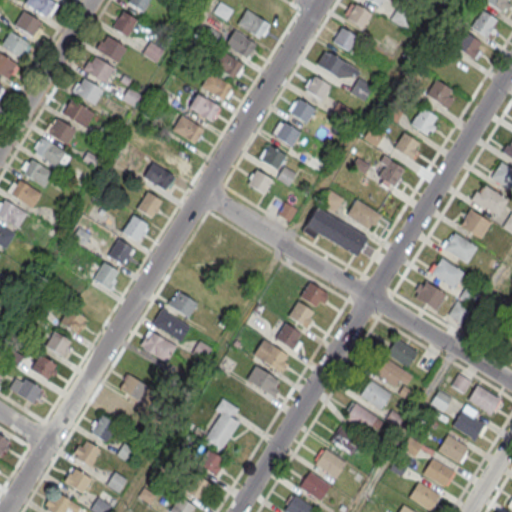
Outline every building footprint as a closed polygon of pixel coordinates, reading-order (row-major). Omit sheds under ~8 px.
[(49,0),(25,0),(24,3),(42,15),(51,1),(49,0)] [(128,0),(148,0),(142,10),(128,1),(128,0)] [(484,1),(484,0),(507,0),(506,2),(508,3),(502,12),(484,1)] [(219,1),(233,10),(226,21),(212,13),(219,1)] [(346,18),(362,28),(371,14),(354,4),(346,18)] [(398,6),(413,15),(404,29),(389,20),(398,6)] [(246,9),(237,23),(260,38),(269,23),(246,9)] [(122,10),(137,19),(126,36),(111,27),(122,10)] [(469,26),(480,10),(496,20),(491,27),(493,28),(487,38),(469,26)] [(22,11),(13,25),(32,37),(41,23),(22,11)] [(332,41),(348,51),(357,37),(340,27),(332,41)] [(234,29),(225,44),(248,58),(257,44),(234,29)] [(9,31),(0,45),(19,57),(28,43),(9,31)] [(455,48),(465,32),(481,43),(477,49),(478,50),(472,59),(455,48)] [(126,48),(107,36),(103,42),(100,40),(95,49),(117,62),(126,48)] [(149,42),(163,51),(155,63),(141,54),(149,42)] [(221,50),(211,64),(234,79),(243,64),(221,50)] [(315,64),(335,77),(356,77),(359,72),(328,52),(327,54),(323,52),(315,64)] [(0,53),(0,74),(6,78),(15,63),(0,53)] [(113,69),(94,57),(90,63),(87,61),(82,70),(104,83),(113,69)] [(209,70),(199,85),(222,100),(232,85),(209,70)] [(123,75),(130,80),(126,86),(119,81),(123,75)] [(305,90),(321,100),(330,86),(314,76),(305,90)] [(102,90),(83,78),(79,84),(76,82),(71,91),(93,105),(102,90)] [(358,78),(372,87),(363,101),(349,92),(358,78)] [(425,95),(435,80),(451,90),(447,96),(452,99),(446,108),(425,95)] [(129,87),(140,95),(132,107),(121,100),(129,87)] [(196,91),(186,106),(209,120),(218,106),(196,91)] [(70,97),(61,112),(84,126),(93,112),(70,97)] [(289,113),(305,123),(314,109),(298,99),(289,113)] [(337,101),(351,109),(344,122),(330,113),(337,101)] [(410,124),(421,107),(436,117),(431,124),(433,126),(427,135),(410,124)] [(180,114),(171,129),(194,143),(203,128),(180,114)] [(75,130),(56,118),(52,124),(49,122),(44,131),(66,145),(75,130)] [(274,136),(291,146),(299,132),(283,122),(274,136)] [(371,125),(383,132),(376,145),(363,137),(371,125)] [(102,126),(114,134),(106,146),(94,138),(102,126)] [(393,148),(403,132),(418,143),(415,149),(416,150),(410,159),(393,148)] [(502,153),(511,159),(511,137),(511,138),(502,153)] [(64,152),(43,138),(40,143),(36,141),(30,150),(55,166),(64,152)] [(178,167),(188,152),(167,138),(157,152),(178,167)] [(260,160),(276,170),(285,156),(268,146),(260,160)] [(372,174),(393,188),(405,170),(384,156),(372,174)] [(52,173),(30,159),(28,164),(24,161),(18,171),(43,187),(52,173)] [(151,161),(142,175),(165,190),(174,175),(151,161)] [(500,162),(511,169),(511,192),(490,177),(500,162)] [(283,165),(295,172),(288,185),(275,177),(283,165)] [(246,184),(263,194),(271,180),(255,170),(246,184)] [(40,193),(18,180),(15,184),(12,182),(6,192),(31,208),(40,193)] [(484,186),(507,200),(497,216),(470,199),(475,191),(479,193),(484,186)] [(328,188),(342,197),(333,211),(319,202),(328,188)] [(146,191),(161,201),(150,217),(135,209),(146,191)] [(381,214),(356,198),(346,214),(367,227),(370,223),(374,225),(381,214)] [(25,213),(3,199),(1,204),(0,203),(0,216),(16,227),(25,213)] [(284,201),(296,208),(289,221),(276,213),(284,201)] [(304,225),(355,256),(366,238),(315,207),(304,225)] [(469,209),(490,223),(480,239),(458,225),(469,209)] [(510,212),(511,213),(511,234),(501,227),(510,212)] [(132,215),(146,224),(135,241),(121,232),(132,215)] [(14,234),(0,225),(0,245),(5,249),(14,234)] [(208,247),(225,255),(235,236),(218,228),(208,247)] [(453,233),(476,247),(466,263),(442,249),(447,241),(447,242),(453,233)] [(117,239),(132,248),(121,265),(106,256),(117,239)] [(195,265),(215,279),(225,265),(205,251),(195,265)] [(440,258),(463,272),(453,289),(427,272),(432,264),(435,266),(440,258)] [(102,262),(117,271),(113,278),(110,284),(112,285),(109,290),(92,279),(102,262)] [(0,280),(3,275),(16,283),(11,292),(0,285),(0,280)] [(299,299),(320,309),(328,291),(307,281),(299,299)] [(425,282),(445,295),(435,311),(414,298),(417,293),(414,291),(418,283),(422,286),(425,282)] [(458,298),(471,307),(480,293),(466,285),(458,298)] [(197,302),(176,289),(166,304),(187,317),(197,302)] [(306,328),(316,312),(297,300),(286,316),(306,328)] [(456,300),(470,309),(461,323),(447,315),(456,300)] [(87,319),(70,307),(59,321),(76,334),(87,319)] [(188,325),(161,307),(151,322),(178,340),(188,325)] [(274,339),(284,323),(300,334),(296,339),(301,343),(295,352),(274,339)] [(175,346),(148,329),(139,344),(165,361),(175,346)] [(44,346),(63,356),(71,341),(53,331),(44,346)] [(416,352),(396,338),(386,353),(406,367),(416,352)] [(252,355),(262,339),(287,356),(283,361),(284,363),(278,372),(252,355)] [(12,349),(23,356),(15,368),(4,361),(12,349)] [(47,380),(57,366),(40,355),(30,369),(47,380)] [(411,374),(384,356),(374,372),(395,386),(399,380),(405,384),(411,374)] [(254,365),(245,379),(273,397),(277,390),(274,388),(279,381),(254,365)] [(118,388),(136,402),(147,386),(128,373),(118,388)] [(449,385),(457,373),(470,381),(462,393),(449,385)] [(16,392),(33,404),(43,389),(25,378),(16,392)] [(390,393),(369,379),(359,395),(380,408),(390,393)] [(499,399),(476,385),(467,400),(489,414),(499,399)] [(429,402),(437,390),(450,398),(442,410),(429,402)] [(108,410),(127,421),(136,406),(116,395),(108,410)] [(222,398),(238,409),(233,417),(239,421),(218,453),(201,442),(220,414),(214,410),(222,398)] [(375,416),(354,402),(344,417),(365,431),(375,416)] [(482,424),(460,411),(451,425),(473,439),(482,424)] [(101,416),(116,425),(105,442),(90,433),(101,416)] [(361,439),(340,425),(330,441),(351,454),(361,439)] [(467,448),(445,434),(436,449),(458,463),(467,448)] [(401,448),(408,435),(421,443),(414,456),(401,448)] [(0,436),(8,441),(0,454),(0,436)] [(85,441),(100,450),(89,467),(74,458),(85,441)] [(123,443),(135,451),(127,463),(115,455),(123,443)] [(207,449),(223,459),(219,466),(221,467),(215,477),(197,465),(207,449)] [(345,463),(324,449),(314,465),(335,478),(345,463)] [(453,471),(431,458),(422,472),(443,486),(453,471)] [(388,468),(394,459),(406,467),(401,476),(388,468)] [(74,469),(90,479),(81,493),(62,481),(68,472),(70,474),(74,469)] [(113,472),(125,480),(117,492),(105,485),(113,472)] [(329,486),(309,472),(298,488),(319,501),(329,486)] [(193,474),(209,484),(205,491),(207,492),(201,502),(183,490),(193,474)] [(439,495),(417,481),(408,498),(429,511),(439,495)] [(56,493),(71,502),(64,511),(48,511),(45,510),(56,493)] [(312,511),(314,509),(293,495),(283,511),(284,511),(312,511)] [(168,511),(179,496),(195,507),(191,511),(168,511)] [(97,498),(110,506),(106,511),(92,511),(89,510),(97,498)]
